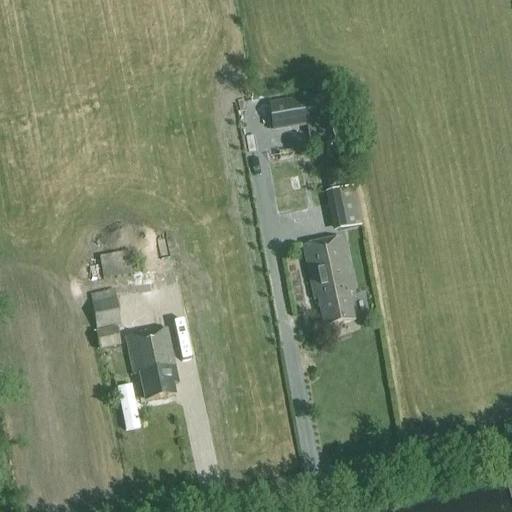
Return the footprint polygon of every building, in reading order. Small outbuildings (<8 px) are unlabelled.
[(329,123),(324,96),(268,105),(272,132),(329,123)] [(353,188),(325,194),(333,233),(361,227),(353,188)] [(324,328),(354,322),(348,294),(352,293),(340,239),(303,247),(314,300),(318,300),(324,328)] [(115,298),(92,302),(97,329),(121,325),(115,298)] [(116,329),(95,333),(99,351),(120,347),(116,329)] [(173,386),(178,384),(167,329),(125,338),(133,376),(139,375),(145,402),(175,396),(173,386)]
